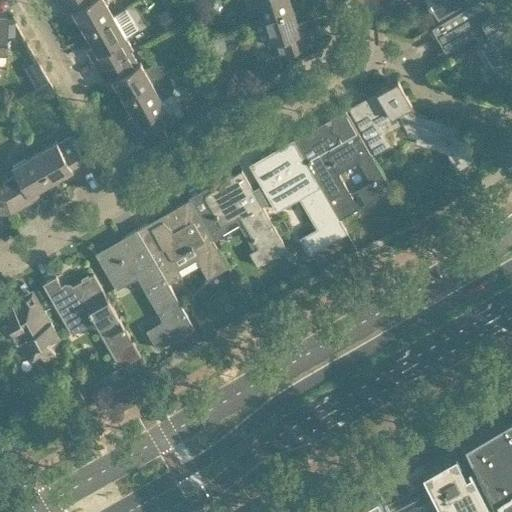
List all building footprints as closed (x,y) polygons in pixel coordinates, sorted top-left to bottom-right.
[(72,8),(85,29),(113,14),(104,0),(58,0),(66,12),(72,8)] [(256,0),(262,16),(292,6),(289,0),(256,0)] [(429,0),(428,1),(431,5),(432,4),(439,17),(468,0),(429,0)] [(446,50),(475,33),(481,30),(500,63),(495,66),(505,83),(511,79),(511,10),(510,5),(506,6),(502,0),(476,0),(432,25),(446,50)] [(177,2),(164,10),(172,25),(185,18),(177,2)] [(113,14),(85,29),(93,43),(97,50),(90,54),(98,68),(130,50),(123,36),(125,35),(124,34),(138,26),(126,6),(113,14)] [(292,6),(262,16),(250,20),(258,43),(269,40),(270,41),(272,40),(277,54),(312,42),(307,27),(299,30),(292,6)] [(113,77),(125,99),(168,74),(162,63),(154,64),(145,69),(140,60),(137,62),(130,50),(98,68),(106,81),(113,77)] [(461,51),(451,56),(454,61),(463,55),(461,51)] [(223,64),(213,69),(227,95),(227,96),(229,99),(239,94),(237,90),(223,64)] [(36,75),(34,80),(38,87),(49,81),(44,71),(36,75)] [(168,74),(125,99),(133,113),(137,120),(130,124),(138,138),(170,119),(184,111),(172,90),(173,83),(168,74)] [(397,111),(403,121),(410,133),(446,143),(444,148),(446,149),(457,168),(476,157),(464,137),(458,135),(460,129),(455,122),(418,112),(398,78),(364,97),(366,101),(352,109),(350,105),(349,106),(375,151),(391,142),(379,121),(397,111)] [(494,81),(483,87),(486,93),(497,86),(494,81)] [(319,150),(305,158),(340,218),(359,206),(358,205),(337,168),(358,156),(371,179),(370,179),(371,181),(377,182),(382,192),(382,193),(392,188),(347,109),(334,117),(331,125),(323,130),(320,129),(312,134),(311,137),(319,150)] [(56,139),(35,151),(51,179),(72,167),(76,173),(89,166),(71,134),(58,141),(56,139)] [(294,138),(251,162),(262,183),(254,188),(263,204),(263,205),(271,200),(274,205),(276,210),(301,195),(318,226),(306,233),(301,236),(310,252),(344,233),(348,231),(340,218),(305,158),(294,138)] [(1,173),(11,211),(33,198),(29,191),(51,179),(35,151),(12,164),(14,167),(3,173),(1,173)] [(188,195),(190,197),(213,238),(239,223),(254,248),(250,251),(258,265),(288,248),(263,204),(254,188),(242,168),(220,180),(221,182),(206,191),(205,195),(211,206),(200,213),(190,195),(188,195)] [(0,210),(11,211),(1,173),(0,173),(0,210)] [(150,221),(138,227),(169,281),(182,274),(178,266),(196,256),(208,277),(228,265),(213,238),(190,197),(166,211),(168,214),(163,219),(152,225),(150,221)] [(169,281),(138,227),(122,236),(123,239),(98,253),(97,251),(96,251),(116,286),(140,272),(147,285),(146,286),(165,320),(147,330),(157,347),(194,326),(169,281)] [(94,315),(122,365),(141,354),(94,271),(72,284),(73,285),(65,289),(56,274),(43,282),(72,333),(76,331),(73,327),(94,315)] [(7,330),(0,333),(0,339),(4,347),(14,341),(20,352),(26,349),(29,354),(36,356),(42,353),(45,359),(56,352),(53,347),(64,341),(45,308),(33,287),(22,293),(0,306),(6,317),(1,319),(7,330)] [(101,381),(90,387),(96,398),(107,391),(101,381)] [(43,412),(70,412),(87,403),(87,402),(79,388),(66,395),(44,396),(43,412)] [(10,396),(0,398),(0,416),(15,412),(10,396)] [(33,398),(16,399),(17,412),(33,411),(33,398)] [(505,414),(466,436),(503,511),(511,511),(511,415),(508,418),(505,414)] [(423,462),(431,477),(441,499),(448,496),(456,511),(392,511),(386,501),(378,486),(332,511),(498,511),(489,493),(470,457),(469,458),(471,462),(466,465),(456,445),(423,462)]
